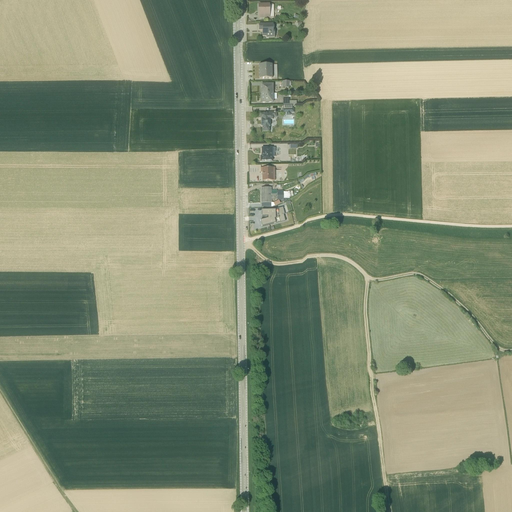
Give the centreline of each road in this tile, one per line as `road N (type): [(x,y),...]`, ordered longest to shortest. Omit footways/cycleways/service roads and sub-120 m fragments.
road 1 (track): [(240,241),(273,263),(332,259),(369,281),(425,280),(500,351),(511,351)]
road 2 (unclassified): [(511,228),(341,218),(240,241)]
road 3 (primary): [(244,511),(240,241)]
road 4 (primary): [(240,241),(236,0)]
road 5 (track): [(369,281),(388,511)]
